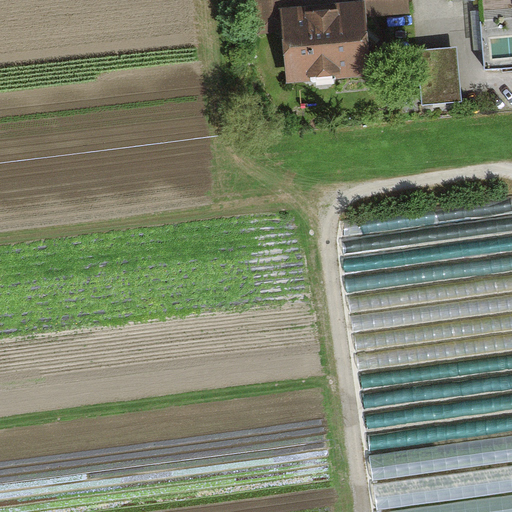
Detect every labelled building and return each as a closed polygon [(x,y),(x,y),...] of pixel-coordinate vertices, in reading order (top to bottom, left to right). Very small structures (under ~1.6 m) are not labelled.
[(282,0),(260,0),(263,28),(290,26),(295,79),(370,72),(364,12),(406,8),(405,0),(357,0),(358,8),(284,15),(282,0)] [(511,0),(483,0),(489,63),(511,60),(511,0)] [(453,49),(422,51),(425,100),(456,98),(453,49)] [(387,250),(347,251),(348,272),(388,270),(387,250)] [(371,446),(379,511),(511,511),(511,462),(479,466),(479,467),(445,471),(445,473),(424,475),(420,440),(371,446)]
